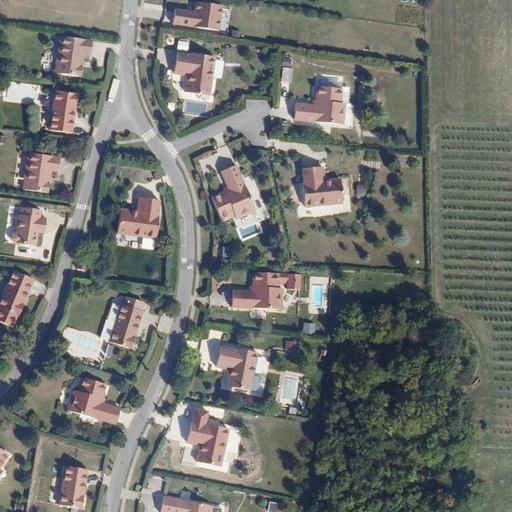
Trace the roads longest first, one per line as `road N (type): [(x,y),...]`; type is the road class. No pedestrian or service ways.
road 1 (residential): [(162,154),(191,215),(184,311),(114,511)]
road 2 (residential): [(124,89),(99,145),(46,329),(0,396)]
